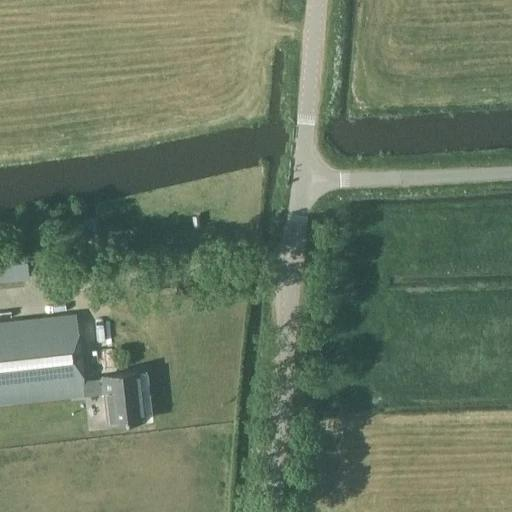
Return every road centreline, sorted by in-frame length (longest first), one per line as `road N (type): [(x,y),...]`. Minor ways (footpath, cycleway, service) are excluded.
road 1 (unclassified): [(271,511),(300,182)]
road 2 (track): [(0,311),(293,261)]
road 3 (unclassified): [(511,173),(300,182)]
road 4 (unclassified): [(300,182),(318,0)]
